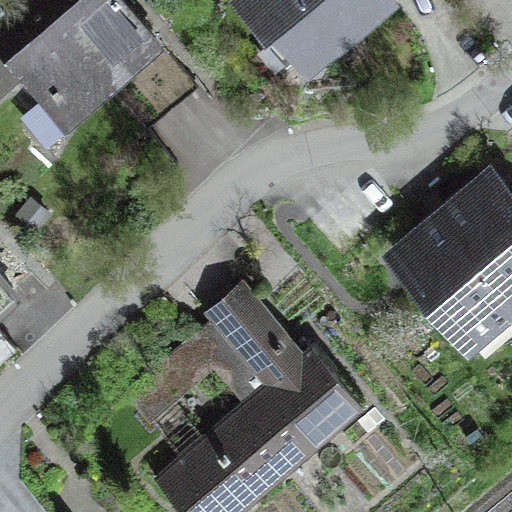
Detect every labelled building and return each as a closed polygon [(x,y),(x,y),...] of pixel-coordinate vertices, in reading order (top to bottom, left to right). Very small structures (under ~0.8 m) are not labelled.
[(194,81),(124,0),(34,0),(21,12),(25,16),(0,37),(0,95),(31,69),(66,109),(103,77),(145,125),(194,81)] [(243,0),(274,35),(285,25),(312,57),(379,0),(243,0)] [(511,198),(492,174),(397,254),(467,335),(473,330),(488,348),(511,332),(511,300),(510,299),(511,297),(511,198)] [(0,275),(0,363),(17,347),(0,330),(0,310),(17,293),(0,275)] [(247,285),(210,317),(252,366),(240,376),(254,393),(155,478),(184,511),(231,511),(223,502),(306,430),(316,441),(362,402),(312,343),(297,356),(285,342),(291,337),(247,285)]
